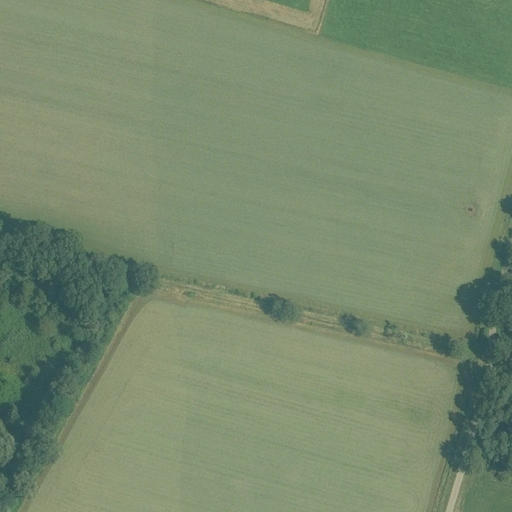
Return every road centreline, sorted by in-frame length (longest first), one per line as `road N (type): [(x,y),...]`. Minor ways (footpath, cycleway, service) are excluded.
road 1 (track): [(0,246),(491,356)]
road 2 (unclassified): [(449,511),(485,387),(511,248)]
